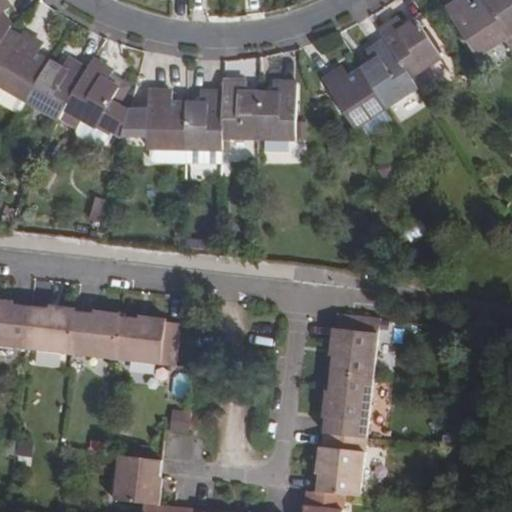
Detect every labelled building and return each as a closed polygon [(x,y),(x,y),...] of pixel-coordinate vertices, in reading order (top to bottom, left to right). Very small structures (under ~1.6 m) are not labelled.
[(13,31),(2,14),(10,8),(4,0),(0,0),(0,52),(11,33),(13,31)] [(469,0),(463,0),(448,10),(478,55),(510,34),(486,0),(485,0),(474,7),(469,0)] [(511,0),(486,0),(510,34),(511,37),(511,0)] [(402,19),(382,31),(387,40),(413,78),(443,57),(420,21),(409,29),(402,19)] [(0,84),(30,102),(51,65),(39,58),(45,47),(26,36),(23,41),(11,33),(0,52),(0,84)] [(373,63),(361,70),(385,108),(418,87),(413,78),(387,40),(367,54),(373,63)] [(51,65),(30,102),(63,122),(69,113),(91,73),(71,62),(64,73),(51,65)] [(91,73),(69,113),(86,123),(101,131),(103,127),(115,133),(124,138),(130,115),(122,111),(115,106),(122,93),(111,86),(114,79),(116,76),(96,64),(91,73)] [(344,69),(325,81),(355,128),(385,108),(361,70),(350,77),(344,69)] [(134,90),(114,79),(111,86),(122,93),(115,106),(122,111),(134,90)] [(246,85),(224,83),(223,93),(222,137),(260,139),(260,95),(246,94),(246,85)] [(274,95),(260,95),(260,139),(296,139),(297,85),(275,85),(274,95)] [(185,148),(186,105),(171,105),(171,93),(148,92),(147,112),(131,111),(130,115),(124,138),(147,139),(146,146),(185,148)] [(186,105),(185,148),(222,149),(222,137),(223,93),(200,93),(200,105),(186,105)] [(101,131),(86,123),(81,133),(82,138),(102,149),(107,148),(115,133),(103,127),(101,131)] [(184,162),(185,148),(154,146),(153,161),(184,162)] [(222,163),(222,149),(185,148),(184,162),(222,163)] [(114,235),(114,197),(97,197),(97,235),(114,235)] [(408,272),(429,259),(421,246),(400,259),(408,272)] [(33,308),(0,303),(0,346),(28,350),(33,308)] [(77,312),(33,308),(28,350),(72,356),(77,312)] [(122,317),(77,312),(72,356),(117,361),(122,317)] [(339,314),(332,373),(374,378),(382,319),(339,314)] [(181,323),(122,317),(117,361),(176,367),(181,323)] [(374,378),(332,373),(325,433),(368,437),(374,378)] [(176,409),(175,431),(191,431),(192,410),(176,409)] [(325,433),(319,492),(346,495),(361,497),(368,437),(325,433)] [(162,459),(121,455),(118,479),(160,483),(162,459)] [(160,483),(118,479),(115,500),(146,503),(144,511),(174,511),(175,507),(158,504),(160,483)] [(319,492),(307,490),(304,511),(343,511),(346,495),(319,492)]
